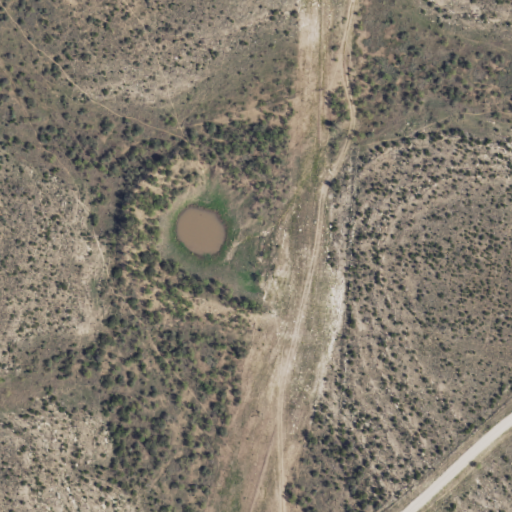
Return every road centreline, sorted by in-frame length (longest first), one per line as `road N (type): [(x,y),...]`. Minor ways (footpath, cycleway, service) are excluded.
road 1 (track): [(174,511),(196,352),(256,165),(316,59),(316,0)]
road 2 (track): [(511,348),(392,352),(331,382),(291,438),(287,511)]
